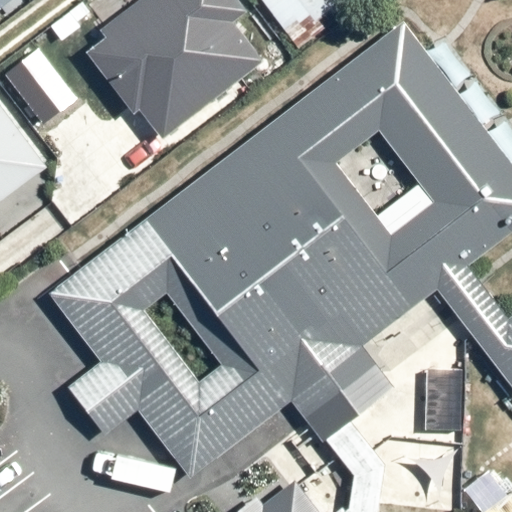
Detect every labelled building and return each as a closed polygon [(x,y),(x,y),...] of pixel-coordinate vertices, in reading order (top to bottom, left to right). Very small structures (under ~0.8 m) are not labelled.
[(240,0),(135,0),(127,6),(78,44),(127,108),(95,133),(127,175),(272,65),(231,11),(242,2),(240,0)] [(352,0),(351,0),(260,0),(295,44),(352,0)] [(511,123),(449,41),(430,56),(401,18),(43,290),(99,365),(67,390),(102,436),(136,411),(188,479),(290,401),(325,447),(396,392),(362,347),(435,291),(511,392),(511,313),(508,316),(468,264),(511,229),(511,123)] [(0,105),(0,202),(47,167),(0,105)] [(320,511),(294,478),(250,511),(320,511)]
